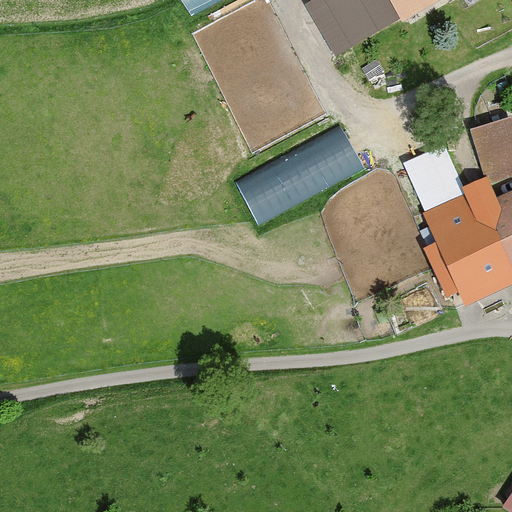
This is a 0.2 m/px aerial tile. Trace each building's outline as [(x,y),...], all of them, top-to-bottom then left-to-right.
[(183,0),(190,14),(217,0),(183,0)] [(451,0),(333,0),(325,5),(351,51),(403,20),(407,26),(451,0)] [(236,177),(259,223),(367,168),(344,122),(236,177)] [(511,181),(511,124),(479,136),(496,182),(498,181),(500,186),(511,181)] [(496,182),(465,197),(447,159),(422,171),(431,189),(436,187),(448,210),(445,212),(461,246),(452,250),(481,309),(511,294),(511,200),(508,203),(500,186),(498,181),(496,182)]
